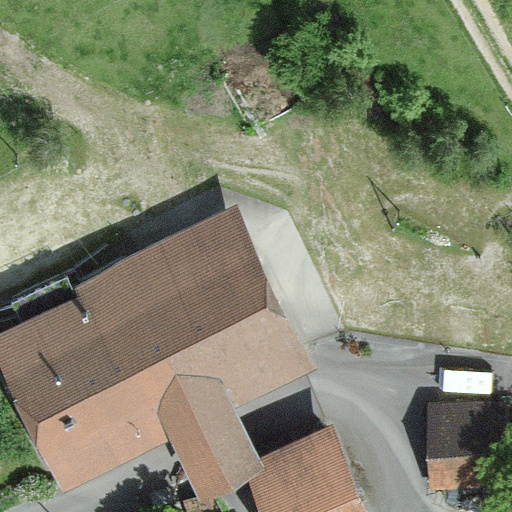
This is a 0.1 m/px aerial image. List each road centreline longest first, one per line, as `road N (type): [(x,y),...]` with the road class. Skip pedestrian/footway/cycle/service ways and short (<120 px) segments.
road 1 (track): [(0,37),(104,110),(322,193),(366,228),(400,305)]
road 2 (track): [(337,365),(250,165)]
